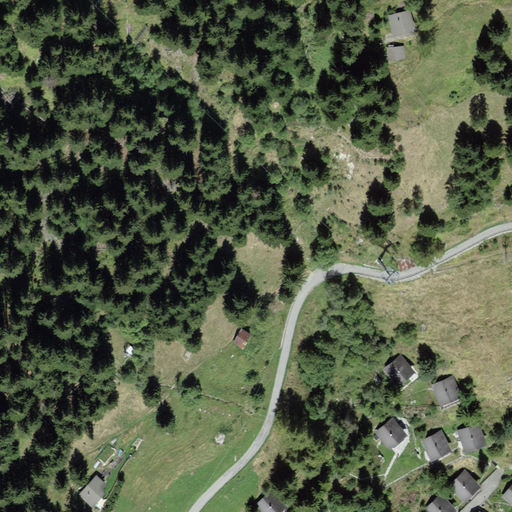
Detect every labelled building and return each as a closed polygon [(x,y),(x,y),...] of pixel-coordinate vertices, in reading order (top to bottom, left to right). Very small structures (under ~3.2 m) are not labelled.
[(382,15),(386,35),(408,30),(404,11),(382,15)] [(380,47),(381,59),(396,58),(396,46),(380,47)] [(230,345),(238,350),(246,335),(238,331),(230,345)] [(382,369),(394,386),(411,375),(399,358),(382,369)] [(429,387),(436,405),(457,397),(450,379),(429,387)] [(374,432),(385,448),(403,437),(391,420),(374,432)] [(455,433),(461,452),(482,446),(477,427),(455,433)] [(419,441),(427,460),(447,452),(439,433),(419,441)] [(463,475),(449,487),(459,499),(473,486),(463,475)] [(93,478),(76,495),(87,505),(104,488),(93,478)] [(511,486),(500,499),(511,509),(511,486)] [(266,490),(250,505),(257,511),(273,511),(280,506),(266,490)] [(440,498),(424,511),(449,511),(451,511),(440,498)]
